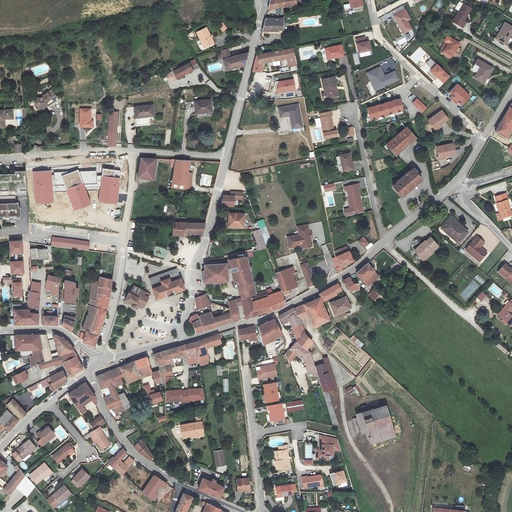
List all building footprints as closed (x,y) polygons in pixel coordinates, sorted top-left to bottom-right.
[(270,0),(269,9),(299,3),(298,0),(270,0)] [(436,0),(434,5),(439,8),(444,0),(436,0)] [(474,5),(467,0),(459,13),(467,18),(471,12),(470,11),(474,5)] [(405,10),(393,17),(404,35),(412,30),(407,21),(410,19),(405,10)] [(384,19),(391,15),(390,13),(381,18),(383,22),(385,21),(384,19)] [(285,20),(266,20),(263,33),(284,33),(285,20)] [(511,23),(506,20),(497,35),(508,40),(511,34),(511,23)] [(224,29),(228,26),(224,21),(220,24),(224,29)] [(198,31),(203,42),(205,41),(208,45),(216,41),(208,26),(206,27),(198,31)] [(193,32),(188,35),(190,40),(196,37),(193,32)] [(364,37),(354,39),(356,53),(368,50),(367,41),(364,41),(364,37)] [(459,41),(450,37),(444,49),(452,54),(459,41)] [(342,45),(325,48),(327,59),(344,55),(342,45)] [(224,57),(231,54),(229,48),(222,50),(224,57)] [(281,60),(282,68),(296,66),(292,48),(258,53),(254,70),(264,71),(263,63),(281,60)] [(228,69),(246,65),(249,51),(225,58),(228,69)] [(176,77),(199,67),(195,59),(174,69),(172,70),(176,77)] [(496,65),(485,59),(476,74),(485,80),(489,73),(491,74),(496,65)] [(434,65),(426,73),(434,80),(435,78),(442,84),(449,76),(443,70),(442,72),(434,65)] [(380,67),(365,73),(374,91),(397,80),(393,71),(384,75),(380,67)] [(337,96),(336,89),(334,90),(334,87),(336,87),(337,86),(336,77),(322,80),(324,89),(326,89),(328,98),(337,96)] [(294,79),(279,81),(279,82),(277,81),(276,81),(276,82),(275,82),(275,83),(274,85),(273,90),(278,91),(277,94),(296,91),(294,79)] [(456,84),(448,92),(451,96),(449,98),(455,104),(457,101),(460,104),(468,96),(456,84)] [(48,103),(49,104),(58,97),(52,88),(44,94),(44,96),(36,97),(36,105),(39,107),(45,106),(45,104),(48,103)] [(58,97),(49,104),(51,106),(60,100),(58,97)] [(401,98),(366,108),(369,121),(405,113),(401,98)] [(213,99),(197,101),(199,112),(214,111),(213,99)] [(416,99),(411,104),(420,113),(426,108),(416,99)] [(511,132),(511,102),(496,131),(508,138),(511,132)] [(143,114),(143,116),(155,115),(154,104),(135,106),(136,114),(143,114)] [(300,104),(278,108),(280,118),(290,117),(292,129),(304,127),(300,104)] [(94,109),(83,109),(82,126),(95,127),(96,122),(93,121),(94,109)] [(13,110),(0,110),(0,125),(5,126),(5,118),(14,118),(13,110)] [(333,111),(320,114),(326,139),(337,136),(336,130),(334,131),(331,116),(333,116),(333,111)] [(441,125),(450,120),(444,111),(430,120),(435,128),(440,124),(441,125)] [(119,118),(112,117),(109,146),(117,146),(119,118)] [(415,138),(405,126),(385,144),(395,155),(415,138)] [(437,147),(440,159),(446,158),(446,156),(456,154),(453,143),(437,147)] [(351,153),(341,156),(344,172),(355,170),(351,153)] [(144,157),(141,178),(156,180),(160,158),(144,157)] [(175,166),(173,183),(189,184),(193,159),(175,158),(174,158),(173,166),(175,166)] [(29,193),(27,168),(17,169),(17,171),(16,171),(16,173),(0,173),(0,217),(22,217),(21,214),(19,214),(19,202),(0,202),(0,200),(19,200),(18,194),(29,193)] [(99,189),(98,201),(117,204),(118,192),(119,177),(120,170),(102,168),(101,175),(100,186),(99,189)] [(66,173),(61,175),(64,185),(65,188),(65,190),(73,210),(91,203),(86,190),(85,187),(82,179),(79,171),(78,169),(66,173)] [(422,179),(413,169),(394,185),(403,196),(422,179)] [(51,170),(32,170),(35,203),(54,202),(53,191),(63,190),(63,189),(56,189),(56,185),(55,185),(55,184),(54,184),(53,174),(52,175),(51,170)] [(96,170),(79,171),(82,179),(85,187),(86,190),(96,189),(96,186),(100,186),(101,175),(97,175),(96,170)] [(53,174),(54,184),(55,184),(55,185),(56,185),(64,185),(61,175),(66,173),(66,171),(53,172),(53,174)] [(324,186),(325,192),(335,190),(334,184),(324,186)] [(351,186),(344,188),(345,191),(348,191),(350,199),(348,199),(350,208),(345,209),(346,216),(364,212),(358,189),(361,188),(360,184),(351,186)] [(234,200),(243,201),(243,192),(231,191),(231,194),(223,194),(220,206),(234,206),(234,200)] [(506,193),(496,196),(501,212),(502,212),(504,217),(511,214),(511,213),(507,199),(508,199),(506,193)] [(23,214),(23,200),(19,200),(0,200),(0,202),(19,202),(19,214),(21,214),(23,214)] [(241,213),(229,213),(229,226),(241,226),(241,213)] [(459,243),(468,232),(450,217),(441,227),(459,243)] [(176,232),(182,233),(185,221),(182,221),(178,221),(176,232)] [(185,221),(182,233),(187,234),(203,235),(206,223),(189,223),(189,221),(185,221)] [(309,224),(298,226),(300,234),(288,236),(290,247),(302,245),(302,247),(313,245),(312,239),(311,239),(310,237),(308,237),(307,233),(310,232),(309,224)] [(254,231),(261,249),(269,247),(261,227),(254,230),(254,231)] [(91,242),(52,236),(51,245),(89,250),(91,242)] [(466,249),(480,261),(487,252),(480,247),(484,242),(477,236),(466,249)] [(434,252),(433,252),(440,246),(431,237),(426,241),(425,240),(415,251),(425,261),(434,252)] [(364,238),(359,241),(364,248),(369,244),(364,238)] [(23,240),(10,241),(11,255),(24,254),(23,240)] [(343,270),(341,266),(353,261),(347,247),(335,252),(336,257),(333,258),(338,273),(343,270)] [(36,248),(29,248),(29,258),(36,258),(36,259),(47,259),(47,250),(36,250),(36,248)] [(238,254),(229,256),(233,272),(236,287),(238,287),(240,294),(242,294),(242,297),(244,297),(251,294),(259,291),(250,251),(238,254)] [(24,260),(11,261),(11,274),(25,273),(24,260)] [(228,262),(205,264),(206,271),(204,271),(204,283),(229,280),(229,273),(228,262)] [(300,264),(301,269),(303,275),(307,287),(315,284),(307,262),(300,264)] [(367,285),(379,277),(368,264),(367,265),(356,273),(367,285)] [(511,269),(505,264),(499,270),(511,281),(511,269)] [(294,266),(276,272),(281,284),(284,291),(297,287),(293,273),(296,272),(294,266)] [(168,296),(177,293),(176,291),(185,288),(177,268),(150,278),(158,299),(167,295),(168,296)] [(41,322),(41,293),(31,290),(33,282),(33,277),(33,271),(26,272),(25,289),(25,301),(25,307),(27,322),(41,322)] [(48,283),(56,285),(62,287),(63,277),(56,275),(50,273),(48,283)] [(482,285),(486,281),(477,274),(474,278),(482,285)] [(99,288),(113,290),(115,281),(103,277),(103,276),(102,275),(99,288)] [(358,284),(354,284),(351,276),(343,280),(353,292),(360,290),(358,284)] [(44,278),(33,277),(33,282),(31,290),(41,293),(44,280),(44,278)] [(63,277),(62,287),(69,289),(68,301),(80,301),(81,282),(63,277)] [(320,296),(323,301),(337,295),(336,294),(342,290),(338,283),(319,293),(320,296)] [(143,307),(151,292),(135,285),(133,288),(132,288),(126,298),(134,302),(133,304),(134,305),(136,306),(137,305),(137,304),(143,307)] [(98,313),(107,316),(112,297),(113,290),(99,288),(97,300),(101,301),(98,313)] [(268,288),(263,290),(265,297),(271,295),(268,288)] [(15,302),(25,301),(25,289),(14,289),(15,302)] [(275,308),(279,305),(280,306),(287,301),(283,291),(276,294),(271,295),(265,297),(263,290),(259,291),(251,294),(244,297),(242,297),(244,304),(247,317),(252,315),(275,308)] [(373,290),(369,294),(374,300),(379,295),(373,290)] [(475,299),(479,303),(486,295),(482,292),(475,299)] [(205,301),(209,300),(207,295),(197,298),(198,303),(196,304),(198,310),(206,307),(205,301)] [(346,297),(330,303),(335,315),(351,308),(346,297)] [(101,301),(97,300),(93,298),(92,303),(90,303),(90,305),(91,305),(91,309),(87,328),(90,330),(87,340),(87,341),(97,344),(101,333),(94,331),(98,313),(101,301)] [(314,327),(330,321),(319,298),(305,304),(310,316),(314,327)] [(217,327),(234,321),(240,319),(238,305),(237,299),(229,302),(230,309),(211,303),(212,305),(210,306),(206,307),(207,311),(201,313),(194,316),(191,323),(192,324),(196,323),(199,332),(206,330),(210,329),(217,327)] [(511,299),(506,306),(498,315),(511,327),(511,325),(511,315),(510,313),(511,311),(511,299)] [(46,303),(45,323),(60,324),(61,304),(46,303)] [(305,304),(294,308),(298,315),(300,319),(310,316),(305,304)] [(17,323),(27,322),(25,307),(17,308),(17,323)] [(291,325),(300,319),(298,315),(294,308),(281,315),(279,316),(284,324),(289,321),(291,325)] [(94,331),(101,333),(104,324),(107,316),(98,313),(94,331)] [(65,325),(74,331),(77,316),(67,314),(65,325)] [(297,341),(304,332),(300,319),(291,325),(297,341)] [(177,330),(180,322),(173,320),(171,328),(177,330)] [(260,326),(264,344),(283,335),(275,320),(272,321),(271,321),(260,326)] [(249,338),(250,341),(257,340),(254,326),(238,330),(241,340),(249,338)] [(336,338),(339,333),(336,331),(337,330),(333,327),(329,333),(336,338)] [(307,351),(313,342),(304,332),(297,341),(296,342),(307,351)] [(204,340),(202,340),(202,351),(198,352),(198,353),(200,359),(201,364),(211,360),(209,348),(218,344),(223,342),(220,333),(204,340)] [(51,335),(59,355),(73,351),(70,346),(63,340),(54,334),(51,335)] [(31,354),(32,367),(37,364),(40,363),(46,360),(39,335),(30,335),(12,335),(15,348),(33,348),(35,354),(31,354)] [(39,335),(46,360),(52,358),(55,357),(54,353),(50,353),(44,335),(39,335)] [(350,338),(361,348),(364,344),(353,335),(350,338)] [(329,346),(332,342),(328,338),(324,342),(329,346)] [(297,355),(305,362),(309,375),(317,373),(312,356),(311,354),(307,351),(296,342),(285,353),(289,363),(297,355)] [(189,344),(185,345),(188,353),(188,354),(198,352),(195,343),(189,344)] [(169,377),(175,377),(174,368),(177,367),(175,363),(174,358),(175,357),(183,355),(181,347),(166,351),(164,351),(167,357),(169,366),(169,377)] [(62,362),(65,369),(66,368),(78,361),(75,354),(73,351),(59,355),(62,362)] [(157,361),(159,360),(167,357),(164,351),(155,354),(157,361)] [(198,353),(198,352),(188,354),(190,361),(190,363),(201,361),(200,359),(198,353)] [(55,357),(52,358),(54,363),(55,365),(62,362),(59,355),(55,357)] [(157,377),(155,371),(148,356),(137,360),(143,376),(143,377),(145,382),(157,377)] [(169,381),(169,377),(169,366),(167,357),(159,360),(163,369),(162,369),(165,382),(169,381)] [(325,364),(316,366),(324,392),(337,388),(328,357),(323,358),(325,364)] [(52,358),(46,360),(40,363),(37,364),(40,369),(54,363),(52,358)] [(131,382),(143,376),(137,360),(123,366),(128,375),(131,382)] [(81,370),(78,361),(66,368),(65,369),(68,375),(81,370)] [(32,367),(22,372),(26,377),(40,369),(37,364),(32,367)] [(256,367),(259,379),(277,376),(274,364),(256,367)] [(115,378),(118,385),(120,385),(122,390),(128,387),(123,377),(125,376),(120,367),(117,369),(107,372),(111,379),(115,378)] [(159,382),(165,382),(162,369),(155,371),(157,377),(159,382)] [(27,379),(26,377),(22,372),(15,375),(20,382),(27,379)] [(47,386),(53,393),(67,381),(60,372),(46,380),(49,385),(47,386)] [(113,390),(115,395),(119,405),(125,403),(120,391),(120,390),(118,385),(115,378),(111,379),(107,372),(98,376),(105,392),(113,390)] [(94,398),(85,383),(69,395),(82,413),(86,410),(83,406),(91,400),(94,404),(96,402),(94,398)] [(264,385),(266,396),(264,396),(266,403),(279,400),(275,383),(264,385)] [(163,401),(160,391),(155,393),(154,389),(151,390),(149,384),(143,386),(149,405),(163,401)] [(346,388),(349,394),(354,391),(351,386),(346,388)] [(191,389),(188,389),(188,401),(193,400),(192,399),(207,398),(206,388),(191,389)] [(184,389),(169,390),(169,401),(184,400),(184,401),(188,401),(188,389),(184,390),(184,389)] [(128,409),(125,403),(119,405),(115,395),(107,398),(111,408),(116,407),(119,413),(128,409)] [(19,419),(25,414),(11,398),(3,402),(19,419)] [(287,403),(288,412),(303,410),(302,400),(287,403)] [(284,419),(282,404),(268,406),(269,410),(270,410),(272,421),(284,419)] [(360,408),(361,413),(356,414),(357,419),(353,420),(357,433),(361,433),(362,435),(365,434),(369,445),(396,437),(388,405),(369,411),(368,406),(360,408)] [(0,433),(6,428),(9,431),(11,428),(16,422),(7,412),(0,418),(0,433)] [(81,416),(74,421),(80,431),(88,426),(81,416)] [(95,420),(99,426),(105,422),(101,416),(95,420)] [(186,438),(195,436),(207,434),(204,422),(183,426),(186,438)] [(102,430),(99,426),(93,431),(88,434),(91,438),(92,437),(101,450),(109,444),(100,432),(102,430)] [(55,435),(47,427),(41,432),(40,431),(36,434),(44,444),(55,435)] [(337,439),(319,436),(319,449),(317,449),(316,459),(329,460),(329,456),(334,456),(334,450),(341,451),(337,439)] [(142,449),(153,458),(155,455),(147,442),(143,438),(138,445),(142,449)] [(36,448),(29,440),(12,454),(19,462),(36,448)] [(73,451),(68,444),(52,457),(59,465),(69,457),(68,456),(73,451)] [(290,468),(287,446),(278,447),(279,451),(276,451),(278,461),(275,461),(276,470),(290,468)] [(122,448),(109,463),(122,474),(135,460),(130,458),(129,457),(124,462),(122,460),(127,454),(122,448)] [(214,451),(217,466),(224,465),(222,450),(214,451)] [(51,473),(44,464),(30,475),(37,483),(42,478),(43,479),(51,473)] [(9,496),(16,487),(25,475),(19,468),(16,472),(12,477),(2,490),(9,496)] [(74,479),(81,486),(89,477),(82,470),(73,478),(74,479)] [(214,473),(208,470),(204,478),(209,480),(208,483),(219,488),(220,485),(225,488),(228,480),(220,476),(219,474),(220,473),(216,471),(214,473)] [(334,475),(331,476),(334,485),(341,483),(342,485),(347,483),(343,471),(334,474),(334,475)] [(32,484),(25,475),(16,487),(25,494),(32,484)] [(323,486),(323,484),(322,476),(320,475),(307,477),(307,476),(302,477),(304,488),(318,486),(318,487),(323,486)] [(153,476),(142,492),(155,500),(158,495),(156,493),(161,485),(165,488),(167,484),(153,476)] [(244,478),(234,479),(236,490),(246,489),(244,478)] [(81,486),(74,479),(71,482),(78,488),(81,486)] [(295,484),(276,487),(277,497),(293,495),(292,492),(296,491),(295,484)] [(59,504),(72,493),(65,485),(52,496),(59,504)] [(186,511),(192,498),(183,494),(175,511),(186,511)] [(203,511),(220,511),(221,511),(221,509),(207,503),(203,511)]
